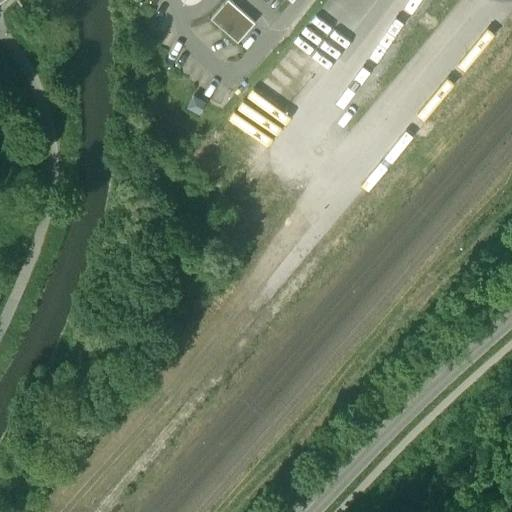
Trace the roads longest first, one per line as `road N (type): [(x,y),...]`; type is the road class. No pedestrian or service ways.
road 1 (track): [(0,31),(39,103),(49,192),(0,321)]
road 2 (unclassified): [(309,511),(448,364),(511,310)]
